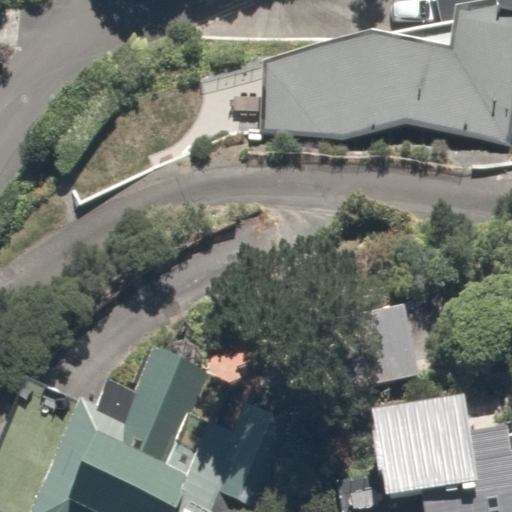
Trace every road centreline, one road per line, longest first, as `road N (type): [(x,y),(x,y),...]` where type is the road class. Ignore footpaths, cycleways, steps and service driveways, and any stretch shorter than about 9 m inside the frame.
road 1 (residential): [(0,279),(188,189),(330,183),(511,204)]
road 2 (residential): [(0,132),(84,36),(138,0)]
